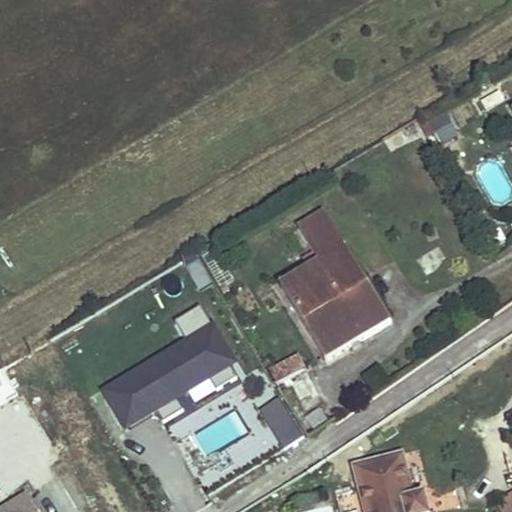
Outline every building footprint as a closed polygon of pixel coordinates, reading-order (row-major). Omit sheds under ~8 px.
[(457,137),(446,115),(430,124),(441,146),(457,137)] [(311,270),(281,288),(327,363),(392,324),(325,214),(299,229),(314,254),(304,260),(311,270)] [(200,263),(188,268),(197,289),(209,284),(200,263)] [(142,371),(105,394),(127,429),(156,412),(163,424),(184,412),(177,399),(209,380),(216,392),(237,379),(222,354),(227,350),(201,308),(175,324),(187,344),(150,367),(153,372),(145,377),(142,371)] [(276,383),(305,367),(298,353),(269,369),(276,383)] [(145,377),(153,372),(150,367),(142,371),(145,377)] [(0,395),(0,403),(7,416),(25,407),(15,388),(0,395)] [(299,428),(283,400),(262,412),(278,440),(299,428)] [(285,451),(306,439),(299,428),(278,440),(285,451)] [(404,454),(353,467),(364,511),(420,511),(417,498),(415,499),(404,454)] [(511,511),(511,494),(497,504),(501,511),(511,511)] [(37,511),(28,495),(0,511),(37,511)] [(429,511),(425,496),(417,498),(420,511),(429,511)]
